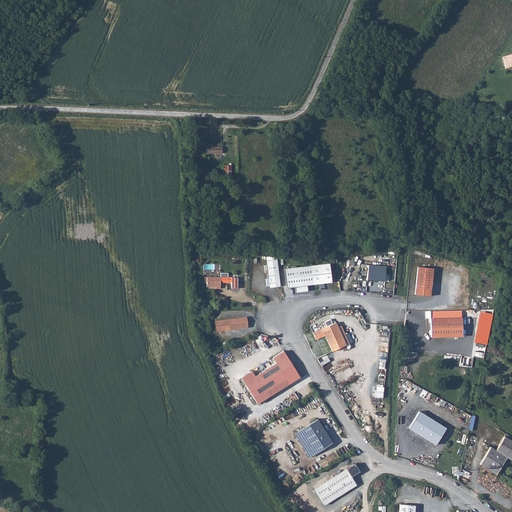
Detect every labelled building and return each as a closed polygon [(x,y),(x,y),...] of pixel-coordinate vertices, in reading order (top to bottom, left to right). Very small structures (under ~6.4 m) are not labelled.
[(511,52),(500,55),(502,66),(507,66),(511,64),(511,52)] [(277,256),(267,257),(270,287),(281,286),(277,256)] [(286,269),(288,287),(295,287),(295,293),(307,291),(307,286),(332,283),(329,264),(286,269)] [(385,266),(368,265),(367,280),(384,281),(385,266)] [(415,294),(430,295),(432,268),(417,267),(415,294)] [(235,274),(201,274),(201,278),(202,279),(203,280),(203,284),(212,284),(212,286),(217,285),(217,279),(228,279),(228,286),(235,286),(235,274)] [(215,321),(217,331),(247,327),(246,317),(215,321)] [(431,318),(431,337),(463,335),(462,317),(431,318)] [(313,332),(316,339),(326,335),(332,351),(349,344),(341,325),(338,327),(336,322),(313,332)] [(253,400),(264,394),(261,388),(282,375),(285,381),(296,374),(279,348),(269,354),(272,360),(251,373),(248,367),(237,374),(253,400)] [(261,388),(264,394),(285,381),(282,375),(261,388)] [(444,426),(418,408),(407,424),(433,441),(444,426)] [(333,443),(318,419),(295,434),(310,457),(333,443)] [(504,457),(505,456),(511,459),(511,441),(502,435),(493,449),(489,447),(488,448),(504,457)] [(504,457),(488,448),(478,464),(495,474),(505,457),(504,457)] [(346,469),(350,477),(359,472),(354,464),(346,469)] [(314,489),(324,504),(356,485),(350,477),(346,469),(314,489)] [(411,511),(412,501),(397,501),(395,511),(411,511)]
